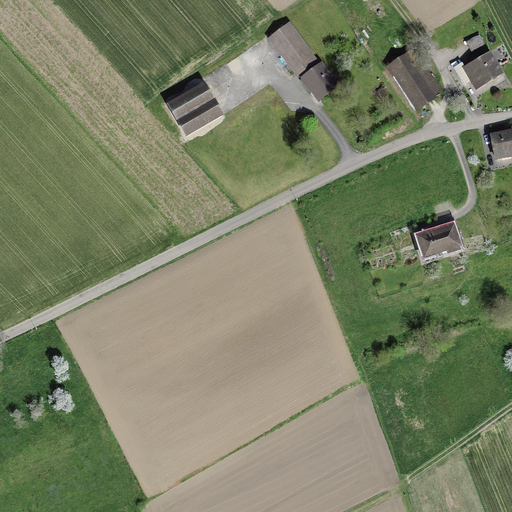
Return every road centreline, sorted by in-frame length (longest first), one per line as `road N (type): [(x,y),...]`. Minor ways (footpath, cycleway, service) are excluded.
road 1 (unclassified): [(0,336),(396,145),(511,119)]
road 2 (track): [(511,406),(408,479),(419,511)]
